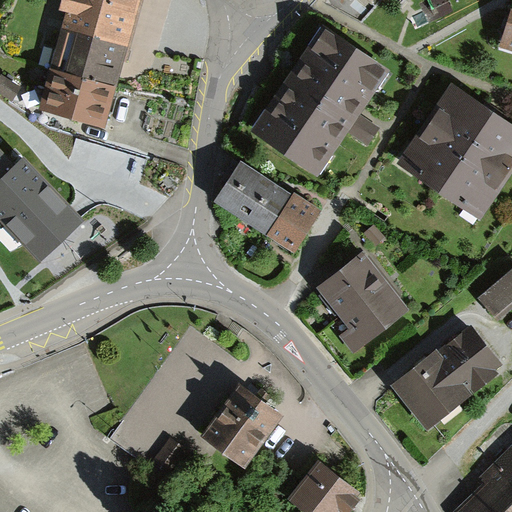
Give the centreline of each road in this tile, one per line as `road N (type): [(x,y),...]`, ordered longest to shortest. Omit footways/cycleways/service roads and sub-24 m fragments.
road 1 (tertiary): [(413,491),(290,336),(241,297),(187,271)]
road 2 (residential): [(187,271),(208,121),(243,26)]
road 3 (tertiary): [(187,271),(129,285),(0,338)]
